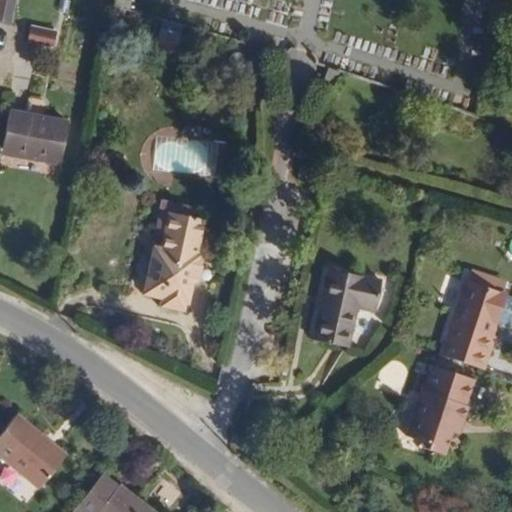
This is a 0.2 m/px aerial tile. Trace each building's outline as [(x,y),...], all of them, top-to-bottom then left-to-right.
[(0,0),(0,20),(9,23),(13,0),(0,0)] [(128,11),(130,0),(114,0),(113,7),(123,10),(128,11)] [(123,10),(113,7),(109,27),(119,29),(123,10)] [(52,47),(55,32),(31,27),(28,42),(52,47)] [(156,48),(177,53),(181,35),(161,31),(156,48)] [(340,73),(328,70),(325,80),(337,83),(340,73)] [(59,159),(66,122),(10,111),(3,149),(59,159)] [(310,179),(313,167),(301,165),(298,176),(310,179)] [(169,212),(192,217),(194,207),(162,200),(154,234),(164,236),(169,212)] [(184,312),(204,220),(192,217),(169,212),(164,236),(161,250),(155,249),(146,293),(162,296),(160,307),(184,312)] [(380,281),(327,269),(312,340),(347,347),(356,307),(374,311),(380,281)] [(501,293),(504,282),(471,271),(468,282),(501,293)] [(440,355),(483,369),(494,336),(487,334),(492,321),(494,322),(495,321),(511,326),(511,297),(503,295),(503,294),(501,293),(468,282),(465,281),(440,355)] [(472,379),(432,366),(423,392),(421,391),(406,436),(428,444),(427,449),(442,455),(450,432),(454,433),(457,422),(460,423),(466,406),(464,405),(472,379)] [(0,434),(0,456),(39,488),(66,456),(16,415),(0,434)] [(117,487),(101,475),(71,511),(152,511),(119,485),(117,487)]
